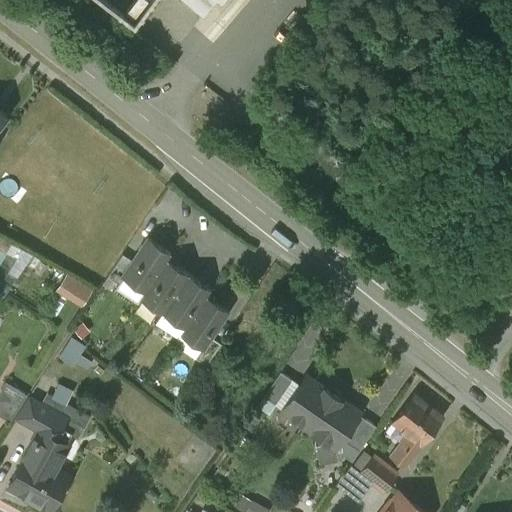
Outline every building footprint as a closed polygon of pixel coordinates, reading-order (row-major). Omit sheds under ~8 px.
[(143,0),(131,18),(138,23),(150,5),(143,0)] [(183,0),(203,17),(216,1),(221,5),(225,0),(183,0)] [(133,260),(122,275),(123,276),(144,290),(166,258),(170,251),(148,237),(133,260)] [(122,253),(107,275),(119,282),(123,276),(122,275),(133,260),(122,253)] [(144,290),(140,296),(162,311),(188,273),(166,258),(144,290)] [(92,289),(67,273),(60,283),(85,299),(92,289)] [(188,273),(162,311),(185,326),(206,294),(210,287),(188,273)] [(185,326),(180,332),(201,346),(202,347),(210,335),(228,309),(206,294),(185,326)] [(210,335),(202,347),(201,346),(195,356),(206,364),(220,342),(210,335)] [(280,370),(263,395),(276,403),(292,379),(280,370)] [(305,374),(282,408),(302,422),(325,388),(305,374)] [(27,394),(6,381),(0,389),(0,415),(10,421),(27,394)] [(359,411),(325,388),(302,422),(301,423),(313,432),(315,443),(327,441),(335,446),(340,438),(359,411)] [(79,412),(52,397),(53,395),(47,392),(41,403),(67,416),(61,427),(69,431),(79,412)] [(443,415),(413,392),(391,420),(406,432),(389,454),(404,466),(443,415)] [(41,403),(28,395),(15,416),(42,431),(57,439),(57,437),(58,436),(56,435),(61,427),(67,416),(41,403)] [(362,416),(346,440),(359,449),(376,425),(362,416)] [(42,431),(38,438),(35,437),(8,485),(50,508),(68,475),(54,467),(68,443),(57,437),(57,439),(42,431)] [(327,441),(315,443),(319,462),(335,459),(341,452),(352,460),(359,449),(346,440),(340,438),(335,446),(327,441)] [(396,472),(374,454),(360,472),(371,481),(383,490),(396,472)] [(351,465),(336,484),(356,500),(371,481),(360,472),(351,465)] [(425,511),(399,491),(391,502),(392,503),(386,510),(385,509),(382,511),(425,511)] [(268,511),(270,509),(253,500),(246,511),(268,511)]
